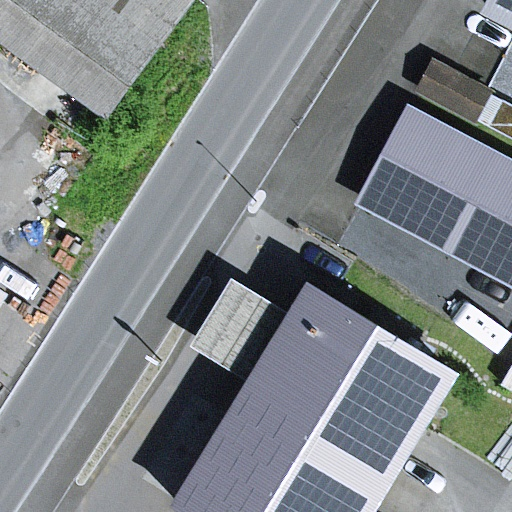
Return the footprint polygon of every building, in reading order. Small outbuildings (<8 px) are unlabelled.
[(198,0),(0,0),(0,51),(104,128),(198,0)] [(511,0),(493,0),(484,17),(511,31),(511,0)] [(428,90),(486,109),(496,78),(438,59),(428,90)] [(511,165),(412,116),(364,213),(511,287),(511,165)] [(252,383),(294,313),(232,276),(190,346),(252,383)] [(294,313),(252,383),(177,505),(188,511),(377,511),(458,378),(309,288),(294,313)]
